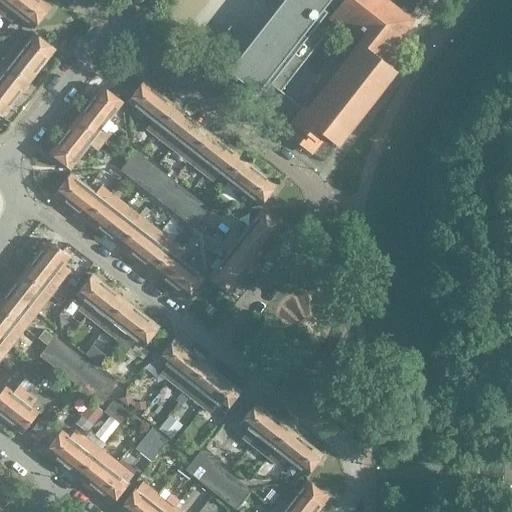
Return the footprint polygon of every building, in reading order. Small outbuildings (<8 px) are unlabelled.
[(17,15),(28,0),(2,0),(0,3),(0,13),(4,17),(9,9),(17,15)] [(34,29),(48,11),(50,8),(39,0),(28,0),(17,15),(34,29)] [(338,145),(394,73),(394,72),(384,64),(393,52),(389,49),(411,21),(410,20),(383,0),(295,0),(239,72),(265,93),(271,85),(281,92),(327,33),(317,26),(327,14),(332,17),(332,18),(355,36),(353,39),(361,44),(308,111),(305,108),(286,132),(307,149),(308,148),(307,147),(313,138),(316,140),(322,132),(338,145)] [(29,83),(55,50),(35,34),(8,67),(29,83)] [(0,114),(3,116),(26,87),(29,83),(8,67),(0,77),(0,114)] [(145,116),(161,95),(144,82),(128,102),(145,116)] [(109,120),(123,103),(102,87),(89,104),(109,120)] [(156,136),(177,108),(161,95),(145,116),(152,121),(147,129),(156,136)] [(104,127),(109,120),(89,104),(76,120),(104,142),(111,132),(104,127)] [(172,149),(194,121),(177,108),(156,136),(172,149)] [(104,142),(76,120),(63,136),(84,152),(90,144),(98,150),(104,142)] [(189,162),(210,134),(194,121),(172,149),(189,162)] [(205,174),(227,147),(210,134),(189,162),(205,174)] [(71,169),(84,152),(63,136),(50,153),(71,169)] [(227,180),(243,159),(227,147),(205,174),(214,181),(220,174),(227,180)] [(135,166),(142,157),(136,152),(129,161),(135,166)] [(141,171),(149,162),(142,157),(135,166),(141,171)] [(244,193),(260,172),(243,159),(227,180),(244,193)] [(127,176),(135,166),(129,161),(121,171),(127,176)] [(147,176),(155,166),(149,162),(141,171),(147,176)] [(133,181),(141,171),(135,166),(127,176),(133,181)] [(154,181),(161,171),(155,166),(147,176),(154,181)] [(140,186),(147,176),(141,171),(133,181),(140,186)] [(160,186),(168,176),(161,171),(154,181),(160,186)] [(261,206),(277,186),(260,172),(244,193),(261,206)] [(72,208),(88,188),(71,175),(55,195),(72,208)] [(146,191),(154,181),(147,176),(140,186),(146,191)] [(166,191),(174,181),(168,176),(160,186),(166,191)] [(152,196),(160,186),(154,181),(146,191),(152,196)] [(173,196),(180,186),(174,181),(166,191),(173,196)] [(159,201),(166,191),(160,186),(152,196),(159,201)] [(179,201),(187,191),(180,186),(173,196),(179,201)] [(88,221),(110,194),(102,187),(96,194),(88,188),(72,208),(88,221)] [(165,206),(173,196),(166,191),(159,201),(165,206)] [(185,206),(193,196),(187,191),(179,201),(185,206)] [(105,234),(127,206),(110,194),(88,221),(105,234)] [(171,211),(179,201),(173,196),(165,206),(171,211)] [(192,211),(199,201),(193,196),(185,206),(192,211)] [(178,216),(185,206),(179,201),(171,211),(178,216)] [(198,216),(205,206),(199,201),(192,211),(198,216)] [(121,247),(143,219),(127,206),(105,234),(121,247)] [(184,221),(192,211),(185,206),(178,216),(184,221)] [(204,221),(212,211),(205,206),(198,216),(204,221)] [(190,225),(198,216),(192,211),(184,221),(190,225)] [(268,244),(282,228),(261,212),(248,228),(268,244)] [(196,230),(204,221),(198,216),(190,225),(196,230)] [(138,260),(159,232),(143,219),(121,247),(138,260)] [(256,261),(268,244),(248,228),(242,236),(235,230),(228,239),(256,261)] [(154,273),(176,245),(159,232),(138,260),(154,273)] [(256,261),(228,239),(221,248),(228,253),(223,261),(243,277),(256,261)] [(63,265),(69,257),(49,241),(36,258),(63,280),(71,271),(63,265)] [(171,286),(187,265),(179,259),(185,252),(176,245),(154,273),(171,286)] [(63,280),(36,258),(23,274),(51,296),(63,280)] [(230,294),(243,277),(223,261),(209,278),(230,294)] [(187,299),(204,278),(187,265),(171,286),(187,299)] [(51,296),(23,274),(10,291),(38,313),(51,296)] [(88,316),(110,289),(93,276),(77,296),(85,302),(79,309),(88,316)] [(104,329),(126,301),(110,289),(88,316),(104,329)] [(38,313),(10,291),(0,303),(0,309),(25,329),(38,313)] [(121,342),(142,314),(126,301),(104,329),(121,342)] [(25,329),(0,309),(0,335),(12,345),(25,329)] [(143,348),(157,330),(159,327),(142,314),(121,342),(130,349),(135,342),(143,348)] [(0,360),(12,345),(0,335),(0,360)] [(54,352),(62,342),(55,337),(48,347),(54,352)] [(170,381),(192,353),(175,340),(159,360),(167,366),(161,374),(170,381)] [(60,357),(68,347),(62,342),(54,352),(60,357)] [(86,353),(103,365),(110,354),(93,343),(86,353)] [(47,361),(54,352),(48,347),(40,356),(47,361)] [(66,361),(74,352),(68,347),(60,357),(66,361)] [(53,366),(60,357),(54,352),(47,361),(53,366)] [(73,366),(80,357),(74,352),(66,361),(73,366)] [(186,393),(208,366),(192,353),(170,381),(186,393)] [(59,371),(66,361),(60,357),(53,366),(59,371)] [(79,371),(86,362),(80,357),(73,366),(79,371)] [(65,376),(73,366),(66,361),(59,371),(65,376)] [(85,376),(92,366),(86,362),(79,371),(85,376)] [(71,381),(79,371),(73,366),(65,376),(71,381)] [(91,381),(99,371),(92,366),(85,376),(91,381)] [(202,406),(224,378),(208,366),(186,393),(202,406)] [(77,385),(85,376),(79,371),(71,381),(77,385)] [(97,386),(105,376),(99,371),(91,381),(97,386)] [(84,390),(91,381),(85,376),(77,385),(84,390)] [(103,390),(111,381),(105,376),(97,386),(103,390)] [(225,412),(241,392),(224,378),(202,406),(211,413),(217,406),(225,412)] [(90,395),(97,386),(91,381),(84,390),(90,395)] [(110,395),(117,386),(111,381),(103,390),(110,395)] [(0,416),(6,421),(28,393),(19,386),(13,394),(5,387),(0,394),(0,416)] [(96,400),(103,390),(97,386),(90,395),(96,400)] [(102,405),(110,395),(103,390),(96,400),(102,405)] [(23,434),(39,413),(31,407),(36,400),(28,393),(6,421),(23,434)] [(112,400),(106,411),(123,420),(129,409),(112,400)] [(95,423),(105,411),(92,401),(82,413),(95,423)] [(252,445),(273,417),(257,404),(240,424),(248,430),(243,438),(252,445)] [(161,427),(172,436),(183,424),(172,414),(161,427)] [(268,457),(290,430),(273,417),(252,445),(268,457)] [(136,448),(154,460),(169,437),(151,425),(136,448)] [(290,463),(306,442),(290,430),(268,457),(277,464),(282,457),(290,463)] [(63,465),(85,437),(76,431),(70,438),(62,432),(46,452),(63,465)] [(79,478),(101,450),(85,437),(63,465),(79,478)] [(307,476),(323,456),(306,442),(290,463),(307,476)] [(96,491),(117,463),(101,450),(79,478),(96,491)] [(200,466),(207,456),(201,451),(193,461),(200,466)] [(206,471),(214,461),(207,456),(200,466),(206,471)] [(192,476),(200,466),(193,461),(186,471),(192,476)] [(212,476),(220,466),(214,461),(206,471),(212,476)] [(128,484),(128,483),(134,476),(117,463),(96,491),(112,504),(128,484)] [(199,480),(206,471),(200,466),(192,476),(199,480)] [(218,481),(226,471),(220,466),(212,476),(218,481)] [(205,485),(212,476),(206,471),(199,480),(205,485)] [(224,485),(232,476),(226,471),(218,481),(224,485)] [(211,490),(218,481),(212,476),(205,485),(211,490)] [(231,490),(238,481),(232,476),(224,485),(231,490)] [(217,495),(224,485),(218,481),(211,490),(217,495)] [(237,495),(244,485),(238,481),(231,490),(237,495)] [(311,511),(316,511),(328,498),(307,482),(294,498),(311,511)] [(122,511),(146,511),(159,496),(143,483),(137,490),(136,490),(120,510),(122,511)] [(223,500),(231,490),(224,485),(217,495),(223,500)] [(243,500),(251,490),(244,485),(237,495),(243,500)] [(229,504),(237,495),(231,490),(223,500),(229,504)] [(236,510),(243,500),(237,495),(229,504),(236,510)] [(172,511),(175,509),(159,496),(146,511),(172,511)] [(277,511),(311,511),(294,498),(288,506),(281,500),(274,509),(277,511)]
